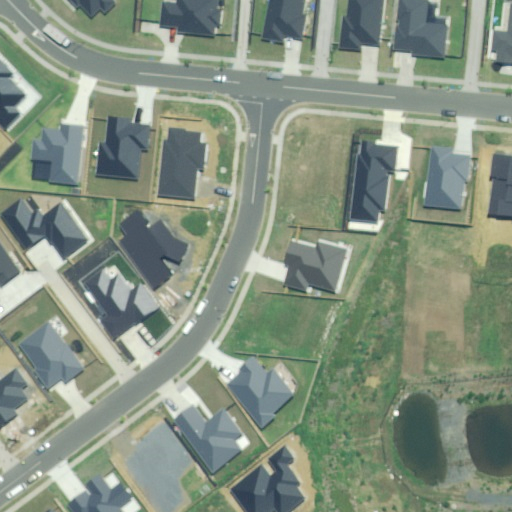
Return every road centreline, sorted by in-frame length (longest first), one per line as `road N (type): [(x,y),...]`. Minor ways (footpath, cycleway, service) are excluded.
road 1 (residential): [(0,493),(199,343),(250,229),(264,85)]
road 2 (residential): [(8,0),(51,42),(105,68),(264,85)]
road 3 (residential): [(264,85),(511,109)]
